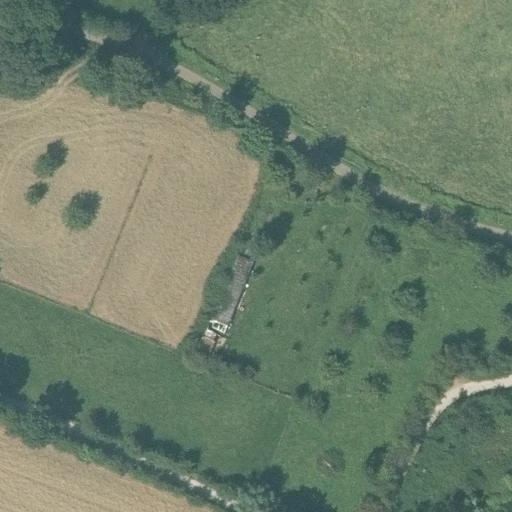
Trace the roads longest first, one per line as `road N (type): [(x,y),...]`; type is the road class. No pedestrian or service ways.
road 1 (unclassified): [(511,237),(404,204),(127,47),(0,28)]
road 2 (track): [(249,511),(0,402)]
road 3 (track): [(511,386),(445,400),(382,511)]
